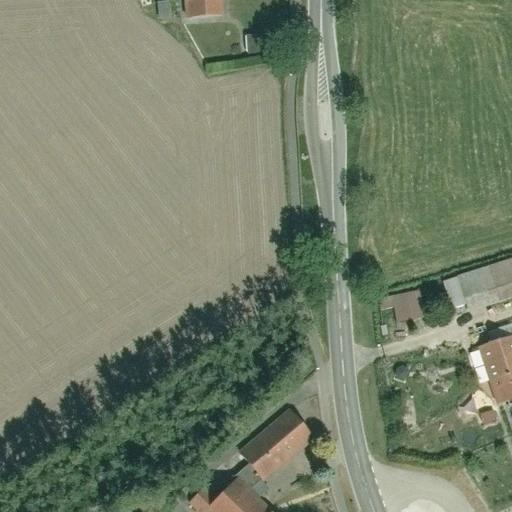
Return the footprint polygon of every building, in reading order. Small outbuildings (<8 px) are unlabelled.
[(174,0),(175,25),(215,24),(214,0),(174,0)] [(446,281),(458,315),(511,295),(511,274),(507,260),(446,281)] [(387,322),(429,320),(428,295),(386,297),(387,322)] [(511,352),(509,341),(471,353),(487,405),(511,397),(511,352)] [(238,456),(260,483),(307,444),(285,417),(238,456)] [(468,465),(450,476),(464,499),(482,488),(468,465)] [(245,511),(213,482),(188,508),(192,511),(245,511)]
